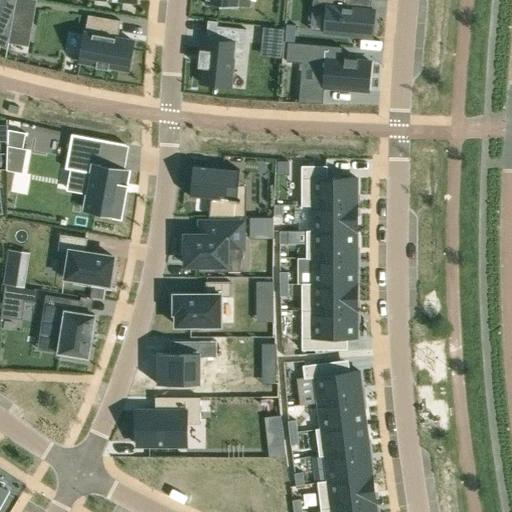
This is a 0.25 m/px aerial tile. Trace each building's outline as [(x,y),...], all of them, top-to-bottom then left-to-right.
[(0,0),(0,45),(5,48),(7,48),(8,41),(15,0),(0,0)] [(15,0),(8,41),(27,44),(34,0),(15,0)] [(313,0),(312,9),(326,10),(324,33),(372,37),(374,18),(366,18),(366,9),(367,0),(313,0)] [(88,14),(79,61),(96,64),(96,67),(108,69),(108,66),(128,70),(133,41),(117,38),(115,37),(118,23),(120,23),(120,20),(88,14)] [(286,24),(285,41),(294,42),(295,25),(286,24)] [(201,50),(199,66),(202,66),(200,83),(230,86),(233,57),(243,58),(246,29),(218,26),(216,26),(215,40),(205,39),(204,50),(201,50)] [(263,28),(262,39),(283,41),(284,30),(263,28)] [(287,42),(286,61),(301,62),(317,64),(316,85),(300,84),(298,102),(322,103),(323,87),(367,91),(370,61),(340,59),(341,47),(287,42)] [(22,149),(22,148),(25,133),(8,129),(6,170),(7,170),(11,147),(22,149)] [(71,134),(65,168),(70,169),(70,170),(85,173),(81,193),(88,194),(85,209),(109,214),(119,216),(124,191),(123,191),(124,184),(127,170),(124,170),(102,166),(107,140),(71,134)] [(192,174),(189,196),(210,198),(208,217),(235,217),(238,185),(239,169),(202,166),(192,165),(192,174)] [(301,165),(301,206),(311,206),(311,205),(356,205),(356,204),(356,203),(356,177),(327,177),(327,165),(301,165)] [(274,205),(274,217),(282,217),(282,205),(274,205)] [(311,230),(311,231),(356,231),(356,205),(311,205),(311,206),(311,230)] [(252,232),(272,232),(273,217),(252,217),(252,232)] [(181,238),(181,254),(183,254),(185,254),(185,265),(199,265),(199,271),(215,271),(215,270),(215,265),(226,265),(226,249),(242,249),(243,249),(243,221),(215,221),(200,221),(199,221),(199,222),(199,235),(185,235),(185,238),(183,238),(181,238)] [(306,230),(306,259),(311,258),(311,257),(356,257),(356,232),(356,231),(311,231),(311,230),(306,230)] [(279,231),(279,243),(287,243),(288,231),(279,231)] [(60,234),(58,249),(65,250),(61,277),(109,284),(109,281),(112,282),(115,266),(112,266),(113,256),(84,252),(86,238),(60,234)] [(311,283),(311,284),(357,284),(357,283),(356,283),(356,257),(311,257),(311,258),(311,283)] [(279,272),(279,284),(287,284),(287,272),(279,272)] [(170,297),(170,310),(174,310),(174,313),(175,313),(175,325),(201,325),(201,328),(215,328),(215,325),(220,325),(220,296),(230,296),(230,281),(206,281),(206,294),(174,294),(174,297),(170,297)] [(257,281),(257,297),(273,297),(273,281),(257,281)] [(301,283),(301,310),(357,310),(357,284),(311,284),(311,283),(301,283)] [(279,284),(279,296),(287,296),(287,284),(279,284)] [(5,287),(2,315),(20,318),(23,299),(33,301),(34,291),(5,287)] [(45,294),(41,320),(58,323),(53,351),(63,353),(62,359),(83,362),(84,356),(88,357),(90,339),(92,332),(94,315),(89,314),(79,312),(81,300),(80,300),(45,294)] [(301,310),(301,350),(327,350),(327,349),(327,338),(346,338),(356,338),(356,311),(357,311),(357,310),(301,310)] [(156,353),(156,383),(200,383),(200,357),(216,357),(216,341),(170,341),(170,346),(174,346),(174,353),(170,353),(156,353)] [(261,355),(275,355),(275,343),(261,343),(261,355)] [(304,378),(298,379),(301,405),(317,403),(362,397),(360,386),(358,370),(348,371),(329,374),(328,363),(328,362),(302,365),(304,378)] [(136,410),(136,445),(185,445),(185,424),(199,424),(199,397),(162,397),(162,410),(154,410),(136,410)] [(362,397),(317,403),(320,428),(320,429),(365,423),(362,397)] [(295,420),(287,421),(289,433),(297,432),(295,420)] [(320,428),(315,429),(318,457),(323,456),(323,455),(368,450),(365,423),(320,429),(320,428)] [(297,432),(289,433),(290,445),(298,444),(297,432)] [(283,443),(269,444),(270,456),(285,455),(283,443)] [(318,457),(311,458),(314,482),(317,482),(326,481),(372,476),(372,475),(371,475),(370,461),(368,450),(323,455),(323,456),(318,457)] [(272,493),(274,468),(237,465),(235,490),(272,493)] [(301,472),(294,473),(295,485),(303,484),(301,472)] [(326,481),(317,482),(320,509),(375,502),(372,476),(326,481)] [(303,484),(295,485),(297,497),(305,496),(303,484)] [(375,502),(320,509),(320,511),(376,511),(375,503),(375,502)]
